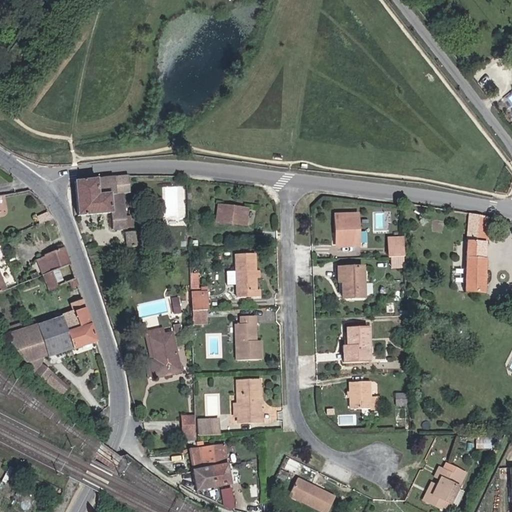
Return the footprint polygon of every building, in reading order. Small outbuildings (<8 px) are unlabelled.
[(110,228),(123,228),(122,193),(127,193),(127,177),(72,179),(74,214),(109,213),(110,228)] [(243,209),(217,205),(214,222),(241,226),(243,209)] [(42,223),(58,218),(55,212),(40,218),(42,223)] [(485,216),(469,213),(467,248),(464,291),(482,292),(484,241),(485,216)] [(338,232),(339,244),(356,244),(355,215),(333,216),(334,231),(338,232)] [(124,233),(124,241),(124,247),(133,246),(133,231),(124,233)] [(387,238),(387,256),(403,256),(402,238),(387,238)] [(59,270),(74,264),(68,248),(51,255),(53,263),(38,269),(41,277),(59,270)] [(0,292),(14,287),(0,250),(0,292)] [(234,298),(239,298),(239,292),(253,291),(251,254),(232,254),(234,298)] [(74,264),(59,270),(63,280),(77,274),(74,264)] [(360,265),(335,266),(335,280),(338,279),(339,288),(342,289),(343,297),(361,296),(360,265)] [(191,289),(199,289),(199,271),(191,271),(191,289)] [(7,333),(32,378),(72,405),(77,397),(40,359),(99,342),(84,294),(71,299),(74,310),(7,333)] [(202,310),(187,311),(188,316),(188,326),(202,326),(202,310)] [(257,343),(252,343),(248,343),(248,326),(252,326),(252,318),(238,318),(238,326),(233,326),(233,361),(258,361),(257,343)] [(365,327),(346,327),(346,335),(343,335),(343,344),(341,345),(342,361),(367,360),(365,327)] [(148,342),(163,339),(161,333),(160,333),(141,338),(149,365),(154,364),(148,342)] [(154,364),(149,365),(153,382),(181,375),(170,337),(163,339),(148,342),(154,364)] [(367,377),(347,378),(348,405),(368,404),(368,406),(377,406),(377,393),(368,393),(367,377)] [(234,382),(235,406),(235,418),(236,424),(256,423),(255,414),(257,414),(256,382),(234,382)] [(178,431),(191,431),(190,418),(178,418),(178,431)] [(214,422),(193,423),(193,438),(214,437),(214,422)] [(491,440),(476,440),(476,448),(491,448),(491,440)] [(191,449),(184,450),(192,491),(226,485),(224,473),(219,445),(200,448),(191,449)] [(450,474),(453,468),(445,465),(443,471),(450,474)] [(434,492),(428,504),(440,509),(443,501),(450,504),(464,474),(453,468),(450,474),(443,471),(438,468),(434,477),(440,479),(436,487),(430,484),(428,489),(434,492)] [(324,511),(330,498),(293,481),(285,499),(311,511),(324,511)] [(221,508),(224,510),(230,508),(227,489),(217,490),(221,508)] [(434,492),(428,489),(423,501),(428,504),(434,492)]
